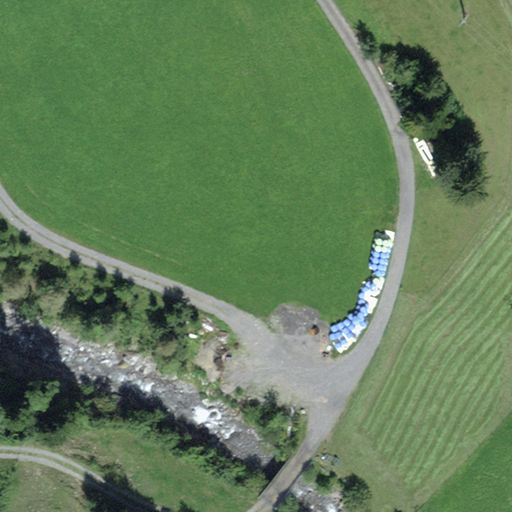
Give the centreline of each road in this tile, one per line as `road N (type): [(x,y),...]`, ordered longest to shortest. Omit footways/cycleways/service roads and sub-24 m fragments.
road 1 (track): [(325,0),(399,138),(404,229),(370,341),(309,444),(256,511)]
road 2 (track): [(346,383),(287,362),(192,297),(23,225),(0,195)]
road 3 (track): [(152,511),(58,460),(0,450)]
